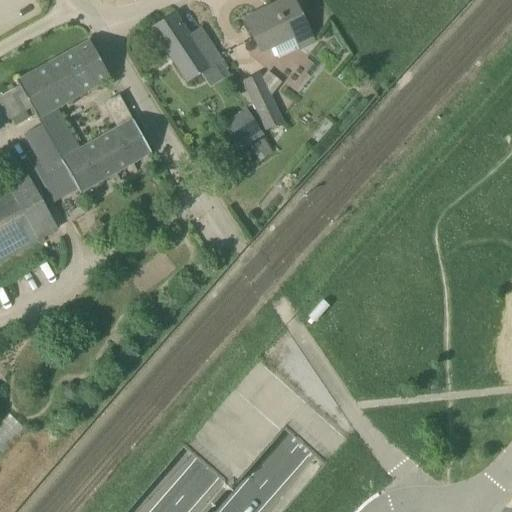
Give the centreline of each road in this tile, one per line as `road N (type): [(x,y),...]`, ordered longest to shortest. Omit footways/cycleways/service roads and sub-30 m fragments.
road 1 (motorway): [(511,142),(305,357),(171,511)]
road 2 (motorway): [(238,511),(511,217)]
road 3 (unclassified): [(78,11),(235,240)]
